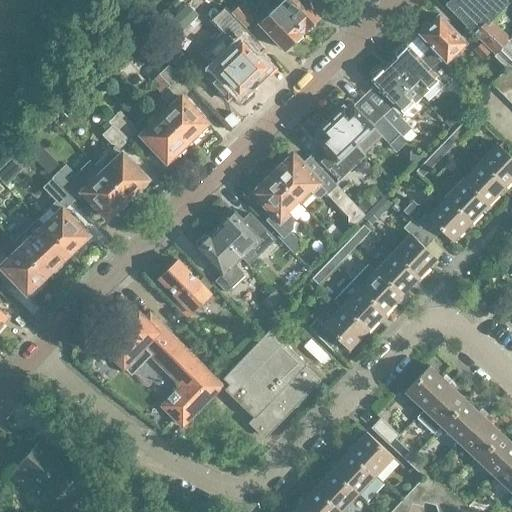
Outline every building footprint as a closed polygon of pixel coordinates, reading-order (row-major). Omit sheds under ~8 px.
[(330,0),(282,0),(278,4),(303,31),(304,30),(309,30),(313,26),(313,21),(333,3),(330,0)] [(482,42),(491,52),(498,59),(511,44),(511,42),(491,21),(511,0),(449,0),(446,4),(476,36),(482,42)] [(243,2),(232,14),(247,29),(258,18),(243,2)] [(278,4),(259,22),(285,49),(293,41),(297,41),(302,36),(302,32),(303,31),(278,4)] [(218,26),(236,44),(249,31),(247,29),(232,14),(232,13),(218,26)] [(420,33),(446,61),(465,43),(438,15),(430,23),(426,23),(422,27),(422,31),(420,33)] [(491,52),(482,42),(474,50),(484,59),(491,52)] [(214,67),(225,78),(215,87),(227,101),(237,91),(238,93),(264,67),(262,65),(241,43),(217,65),(214,67)] [(505,69),(509,66),(511,67),(511,44),(498,59),(497,61),(505,69)] [(395,57),(388,63),(421,98),(439,80),(444,85),(454,75),(429,48),(418,58),(406,46),(404,48),(400,48),(395,52),(395,57)] [(0,84),(11,67),(0,60),(0,84)] [(372,87),(364,94),(407,141),(408,142),(416,135),(410,129),(412,128),(401,117),(421,98),(388,63),(386,65),(380,71),(376,71),(372,75),(373,78),(370,80),(372,82),(371,86),(372,87)] [(172,105),(161,115),(187,142),(188,141),(192,141),(197,137),(197,132),(207,122),(182,97),(191,88),(168,64),(159,73),(170,85),(161,93),(172,105)] [(511,80),(511,70),(508,67),(491,84),(501,92),(511,80)] [(511,80),(501,92),(509,100),(511,97),(511,80)] [(331,117),(330,118),(355,144),(357,147),(364,154),(382,136),(389,144),(397,151),(407,141),(364,94),(355,104),(347,97),(340,104),(342,106),(340,108),(336,108),(331,113),(331,117)] [(108,121),(111,125),(126,140),(137,130),(166,161),(175,153),(180,152),(185,147),(185,143),(187,142),(161,115),(150,126),(142,117),(134,125),(120,111),(108,121)] [(470,117),(452,136),(458,142),(476,123),(470,117)] [(344,154),(355,144),(330,118),(328,120),(324,120),(319,124),(319,129),(317,131),(319,133),(313,138),(343,169),(350,162),(344,154)] [(113,147),(94,165),(127,198),(128,197),(133,198),(138,193),(138,187),(148,179),(118,148),(126,140),(111,125),(100,135),(105,140),(113,147)] [(452,136),(435,154),(441,160),(458,142),(452,136)] [(511,157),(497,143),(479,162),(505,187),(511,179),(511,157)] [(274,173),(273,174),(298,201),(310,191),(316,198),(321,198),(322,197),(326,198),(331,193),(354,216),(353,224),(360,224),(370,215),(315,156),(309,161),(298,150),(292,155),(284,164),(280,164),(274,169),(274,173)] [(419,170),(425,176),(441,160),(435,154),(419,170)] [(0,170),(0,174),(6,181),(22,166),(14,157),(0,170)] [(479,162),(462,180),(487,205),(505,187),(479,162)] [(52,177),(52,178),(69,195),(77,187),(106,217),(115,209),(120,209),(126,205),(126,199),(127,198),(94,165),(84,174),(79,169),(70,177),(61,167),(51,177),(52,177)] [(298,201),(273,174),(272,175),(268,175),(262,180),(262,184),(253,193),(262,201),(261,203),(272,214),(273,213),(275,216),(271,220),(284,234),(282,236),(300,255),(308,247),(306,245),(307,245),(295,232),(298,229),(298,217),(294,213),(290,214),(288,212),(298,201)] [(44,222),(40,225),(69,255),(70,253),(70,252),(72,251),(75,251),(79,247),(80,243),(88,235),(82,227),(71,215),(70,216),(60,206),(59,204),(69,195),(52,178),(42,187),(54,198),(37,214),(44,222)] [(462,180),(444,199),(470,223),(487,205),(462,180)] [(400,210),(402,211),(411,219),(433,240),(441,231),(452,241),(470,223),(444,199),(436,192),(423,205),(413,203),(410,200),(400,210)] [(221,226),(216,231),(242,257),(249,250),(254,255),(264,245),(259,240),(260,239),(234,212),(233,213),(227,212),(221,218),(221,225),(221,226)] [(409,235),(393,253),(418,277),(436,259),(424,248),(433,240),(411,219),(402,228),(409,235)] [(40,225),(20,245),(48,274),(60,263),(64,263),(68,258),(68,255),(69,255),(40,225)] [(365,226),(348,244),(354,250),(372,232),(365,226)] [(242,257),(216,231),(210,236),(209,235),(203,235),(197,241),(197,247),(196,248),(222,275),(216,280),(228,292),(245,275),(234,264),(242,257)] [(348,244),(330,262),(337,268),(354,250),(348,244)] [(48,274),(20,245),(10,255),(3,247),(0,250),(0,273),(4,277),(7,273),(8,274),(7,276),(18,287),(20,286),(27,293),(35,285),(38,285),(43,281),(44,278),(46,276),(47,275),(48,274)] [(393,253),(375,271),(401,295),(418,277),(393,253)] [(298,278),(308,268),(296,256),(286,266),(298,278)] [(210,299),(208,297),(211,294),(202,286),(177,261),(159,278),(180,301),(176,305),(188,317),(195,310),(196,312),(210,299)] [(313,279),(320,285),(337,268),(330,262),(313,279)] [(357,290),(384,314),(401,295),(375,271),(374,272),(365,263),(347,281),(357,290)] [(357,290),(341,307),(366,332),(384,314),(357,290)] [(366,332),(341,307),(330,319),(320,310),(306,325),(330,347),(338,339),(349,350),(366,332)] [(162,405),(182,425),(221,386),(210,375),(149,315),(145,319),(138,312),(117,333),(113,328),(106,335),(110,339),(102,347),(130,373),(150,353),(182,385),(176,392),(175,391),(174,392),(174,393),(169,399),(168,398),(167,399),(168,400),(162,405)] [(248,423),(262,435),(264,438),(320,380),(305,366),(306,365),(270,329),(223,378),(229,384),(225,389),(254,417),(248,423)] [(405,392),(424,410),(448,384),(429,366),(405,392)] [(467,401),(448,384),(418,417),(435,434),(442,427),(467,401)] [(484,418),(467,401),(442,427),(460,444),(484,418)] [(370,428),(390,447),(396,439),(399,435),(380,418),(370,428)] [(502,434),(484,418),(460,444),(477,460),(502,434)] [(366,432),(348,451),(375,476),(392,457),(366,432)] [(511,443),(510,442),(502,434),(477,460),(485,468),(496,477),(511,460),(511,443)] [(17,466),(54,500),(89,460),(69,445),(62,453),(42,436),(17,466)] [(390,447),(408,463),(414,457),(396,439),(390,447)] [(348,451),(331,469),(358,494),(375,476),(348,451)] [(426,481),(433,474),(414,457),(408,463),(419,473),(422,477),(426,481)] [(511,460),(496,477),(501,483),(511,492),(511,460)] [(331,469),(314,487),(341,511),(358,494),(331,469)] [(423,503),(434,506),(449,489),(433,474),(426,481),(428,483),(423,503)] [(428,483),(426,481),(422,477),(406,495),(412,500),(411,504),(422,507),(423,503),(428,483)] [(314,487),(298,505),(305,511),(340,511),(341,511),(314,487)] [(449,511),(457,509),(460,511),(463,511),(468,507),(449,489),(434,506),(436,511),(449,511)] [(409,511),(411,504),(412,500),(406,495),(390,511),(409,511)]
